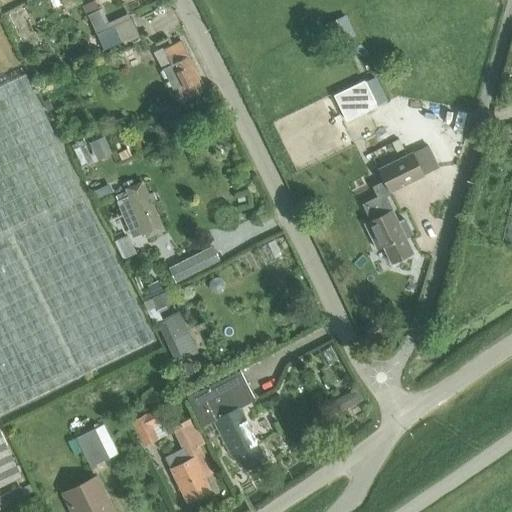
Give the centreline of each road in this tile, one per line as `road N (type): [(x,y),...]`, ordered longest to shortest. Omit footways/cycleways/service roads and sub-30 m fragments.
road 1 (unclassified): [(379,375),(352,344),(182,0)]
road 2 (residential): [(379,375),(403,355),(424,307),(511,0)]
road 3 (unclassified): [(267,511),(403,418)]
road 4 (unclassified): [(403,418),(511,346)]
road 5 (unclassified): [(403,511),(511,440)]
